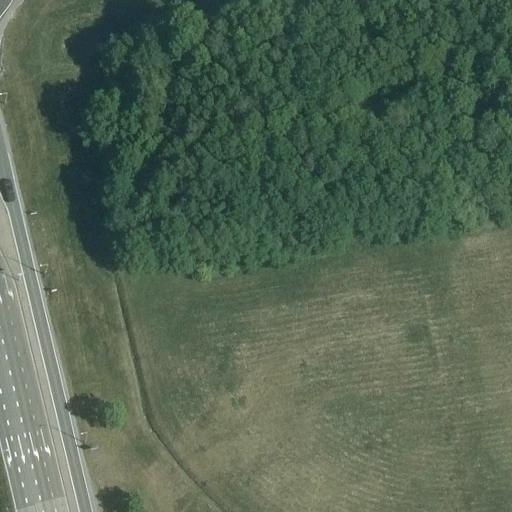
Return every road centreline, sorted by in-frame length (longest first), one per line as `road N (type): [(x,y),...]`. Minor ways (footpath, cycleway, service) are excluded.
road 1 (primary): [(85,511),(0,155)]
road 2 (primary): [(0,330),(42,511)]
